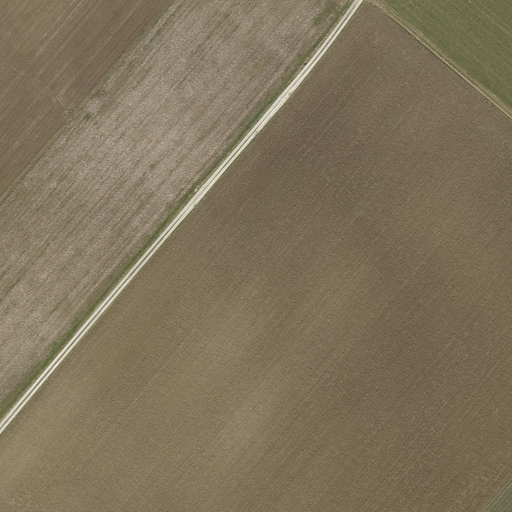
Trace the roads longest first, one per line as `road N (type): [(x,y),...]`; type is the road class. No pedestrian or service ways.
road 1 (track): [(0,430),(360,0)]
road 2 (track): [(511,115),(375,0)]
